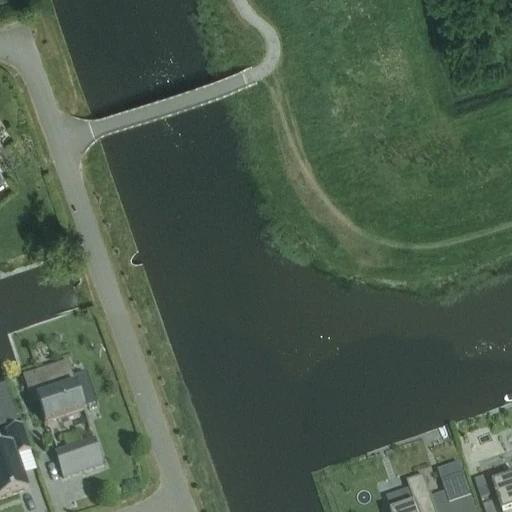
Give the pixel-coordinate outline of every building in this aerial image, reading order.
[(72,379),(67,364),(22,380),(32,407),(37,406),(44,426),(84,412),(83,411),(97,406),(86,374),(72,379)] [(0,388),(0,406),(10,403),(5,387),(0,388)] [(0,501),(28,492),(16,459),(29,454),(20,428),(5,433),(9,443),(0,446),(1,449),(0,449),(0,501)] [(94,442),(54,456),(62,480),(102,466),(94,442)] [(464,477),(441,485),(449,507),(472,500),(464,477)] [(436,511),(425,478),(408,484),(414,504),(392,511),(436,511)] [(482,480),(473,483),(480,502),(488,499),(482,480)] [(511,511),(511,481),(494,488),(502,511),(511,511)]
